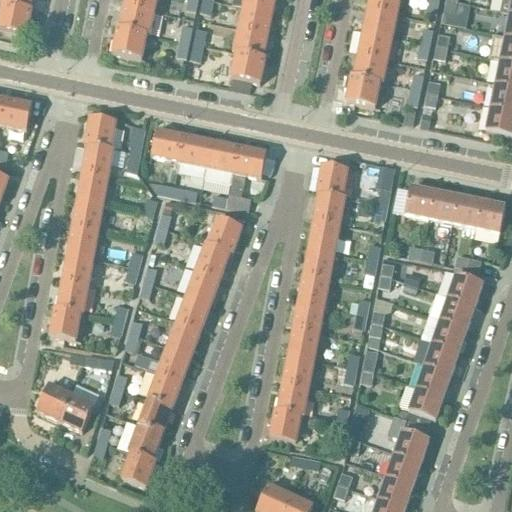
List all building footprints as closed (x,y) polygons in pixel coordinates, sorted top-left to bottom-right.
[(0,0),(0,10),(1,11),(31,17),(31,15),(29,15),(32,0),(0,0)] [(126,0),(124,11),(155,17),(158,0),(126,0)] [(243,0),(242,9),(273,15),(275,0),(243,0)] [(369,0),(367,15),(398,21),(401,0),(369,0)] [(429,0),(426,19),(436,21),(440,1),(435,0),(429,0)] [(445,0),(445,6),(457,8),(458,0),(445,0)] [(511,0),(502,0),(499,17),(509,19),(511,19),(511,0)] [(185,17),(195,19),(196,19),(199,4),(188,2),(185,17)] [(199,19),(209,21),(213,6),(202,4),(199,19)] [(445,6),(442,17),(455,20),(457,8),(445,6)] [(242,9),(237,33),(268,38),(273,15),(242,9)] [(0,16),(0,36),(25,41),(26,41),(31,17),(1,11),(0,16)] [(117,33),(117,35),(147,41),(150,42),(155,17),(124,11),(120,34),(117,33)] [(367,15),(362,37),(393,43),(398,21),(367,15)] [(182,32),(179,48),(189,50),(192,34),(182,32)] [(235,44),(232,58),(232,59),(234,59),(263,63),(268,38),(237,33),(235,44)] [(422,34),(419,49),(430,51),(433,37),(422,34)] [(142,66),(147,41),(117,35),(112,59),(142,66)] [(196,35),(193,51),(202,52),(203,50),(205,39),(205,37),(196,35)] [(362,37),(358,59),(388,66),(393,43),(362,37)] [(437,40),(435,53),(447,56),(449,43),(437,40)] [(511,41),(505,40),(500,63),(511,65),(511,41)] [(176,64),(185,65),(189,50),(179,48),(176,64)] [(416,65),(426,67),(427,67),(430,51),(419,49),(416,65)] [(193,51),(190,66),(199,68),(202,52),(193,51)] [(433,64),(445,67),(447,56),(435,53),(433,64)] [(265,64),(263,63),(234,59),(229,84),(260,90),(265,64)] [(358,59),(353,82),(384,88),(388,66),(358,59)] [(511,65),(500,63),(495,86),(511,89),(511,65)] [(384,88),(353,82),(352,82),(352,81),(346,80),(344,93),(348,94),(345,108),(376,114),(381,90),(383,90),(384,88)] [(413,80),(410,95),(421,97),(423,82),(413,80)] [(511,89),(495,86),(490,111),(511,116),(511,89)] [(428,87),(425,100),(437,102),(439,96),(440,90),(428,87)] [(407,111),(417,113),(421,97),(410,95),(407,111)] [(424,112),(432,113),(432,114),(435,114),(437,102),(425,100),(423,112),(424,112)] [(4,106),(0,127),(0,131),(26,137),(32,111),(4,106)] [(485,137),(492,138),(511,142),(511,116),(490,111),(485,137)] [(422,118),(419,132),(429,134),(431,120),(430,120),(422,118)] [(84,151),(87,151),(111,155),(116,128),(89,123),(84,151)] [(128,153),(130,153),(140,155),(144,134),(132,132),(128,153)] [(150,163),(178,169),(182,142),(156,136),(150,163)] [(182,142),(178,169),(176,179),(204,185),(208,147),(182,142)] [(208,147),(204,185),(230,191),(236,153),(208,147)] [(87,151),(82,179),(108,180),(113,156),(111,155),(87,151)] [(136,180),(136,179),(140,155),(130,153),(126,178),(136,180)] [(236,153),(230,191),(228,204),(225,214),(248,218),(251,206),(241,204),(245,183),(260,186),(266,159),(236,153)] [(316,199),(318,200),(343,203),(348,176),(350,166),(341,164),(339,174),(321,171),(316,199)] [(82,179),(77,204),(103,209),(108,180),(82,179)] [(0,181),(0,207),(8,185),(0,181)] [(157,200),(175,204),(177,194),(159,190),(157,200)] [(404,221),(428,226),(434,198),(410,193),(404,221)] [(177,194),(175,204),(195,208),(197,198),(177,194)] [(380,194),(377,208),(387,211),(389,196),(380,194)] [(434,198),(428,226),(452,231),(457,202),(434,198)] [(318,200),(314,223),(341,228),(346,203),(343,203),(318,200)] [(214,201),(211,211),(225,214),(228,204),(214,201)] [(457,202),(452,231),(474,235),(480,207),(457,202)] [(77,204),(72,232),(98,236),(103,209),(77,204)] [(144,213),(142,218),(152,221),(156,206),(146,204),(144,213)] [(165,205),(161,219),(170,221),(173,206),(165,205)] [(480,207),(474,235),(499,240),(505,212),(480,207)] [(375,224),(384,226),(387,211),(377,208),(375,224)] [(138,233),(148,236),(152,221),(142,218),(138,233)] [(161,219),(157,232),(168,235),(171,221),(170,221),(161,219)] [(314,223),(309,248),(336,254),(341,228),(314,223)] [(216,224),(206,250),(229,260),(232,261),(242,234),(216,224)] [(72,232),(68,257),(94,261),(98,236),(72,232)] [(153,248),(154,249),(163,251),(168,235),(157,232),(153,248)] [(309,248),(304,277),(331,282),(336,254),(309,248)] [(204,249),(197,270),(221,282),(229,260),(206,250),(204,249)] [(369,250),(367,264),(377,267),(379,252),(369,250)] [(410,252),(408,264),(419,267),(419,266),(421,254),(410,252)] [(421,254),(419,266),(419,267),(431,269),(434,257),(421,254)] [(68,257),(62,286),(89,289),(94,261),(68,257)] [(132,257),(128,272),(138,275),(142,260),(132,257)] [(457,262),(454,274),(466,276),(468,264),(457,262)] [(364,280),(373,281),(374,282),(377,267),(367,264),(364,280)] [(468,264),(466,276),(478,279),(480,267),(468,264)] [(197,270),(187,295),(213,305),(221,282),(197,270)] [(382,270),(380,281),(391,284),(394,272),(382,270)] [(124,287),(134,289),(138,275),(128,272),(124,287)] [(146,272),(143,286),(153,290),(157,275),(146,272)] [(304,277),(299,303),(326,309),(331,282),(304,277)] [(406,278),(403,287),(405,287),(418,292),(421,283),(406,278)] [(455,280),(447,304),(474,313),(482,289),(455,280)] [(377,294),(389,296),(391,284),(380,281),(377,294)] [(62,286),(57,314),(81,319),(83,319),(89,289),(62,286)] [(138,302),(139,302),(148,305),(153,290),(143,286),(138,302)] [(405,287),(403,294),(416,298),(418,292),(405,287)] [(187,295),(178,321),(203,331),(213,305),(187,295)] [(299,303),(294,329),(321,334),(326,309),(299,303)] [(356,319),(367,321),(369,306),(359,304),(357,311),(350,310),(349,318),(356,319)] [(447,304),(439,328),(455,333),(466,336),(474,313),(447,304)] [(117,311),(114,324),(124,326),(128,309),(120,306),(119,311),(117,311)] [(61,344),(60,352),(72,354),(73,346),(76,347),(81,319),(57,314),(55,314),(50,342),(61,344)] [(373,317),(371,328),(382,330),(384,319),(373,317)] [(353,334),(363,336),(364,336),(367,321),(356,319),(353,334)] [(178,321),(167,351),(192,360),(203,331),(178,321)] [(120,343),(121,338),(124,326),(114,324),(109,340),(120,343)] [(132,326),(128,340),(138,343),(142,329),(132,326)] [(368,341),(369,341),(380,344),(382,330),(371,328),(368,341)] [(439,328),(431,350),(458,358),(466,336),(455,333),(439,328)] [(294,329),(288,358),(316,363),(321,334),(294,329)] [(134,358),(138,343),(128,340),(124,355),(134,358)] [(431,350),(424,371),(452,378),(458,358),(431,350)] [(167,351),(155,383),(181,390),(192,360),(167,351)] [(365,355),(363,371),(375,373),(377,358),(365,355)] [(288,358),(283,387),(310,393),(316,363),(288,358)] [(69,369),(84,372),(86,362),(71,359),(69,369)] [(349,359),(346,374),(355,376),(356,376),(359,361),(349,359)] [(101,375),(100,385),(105,386),(102,400),(106,401),(113,367),(86,362),(84,372),(99,374),(101,375)] [(359,389),(371,391),(375,373),(363,371),(359,389)] [(424,371),(417,391),(444,401),(452,378),(424,371)] [(346,374),(343,389),(353,391),(356,376),(355,376),(346,374)] [(117,379),(113,394),(123,397),(127,382),(117,379)] [(155,383),(146,406),(172,415),(181,390),(155,383)] [(283,387),(277,416),(301,423),(301,422),(304,423),(310,393),(283,387)] [(36,416),(59,427),(71,400),(49,390),(36,416)] [(417,391),(408,417),(405,427),(428,434),(431,425),(435,426),(444,401),(417,391)] [(108,408),(109,408),(119,411),(123,397),(113,394),(108,408)] [(71,400),(59,427),(81,437),(94,411),(71,400)] [(146,406),(137,432),(162,441),(172,415),(146,406)] [(355,411),(350,434),(362,436),(369,416),(355,411)] [(338,413),(335,428),(346,430),(348,415),(338,413)] [(296,449),(301,423),(277,416),(275,416),(269,444),(296,449)] [(398,446),(392,463),(419,473),(428,445),(424,444),(428,434),(405,427),(393,422),(386,442),(398,446)] [(332,443),(342,445),(343,445),(346,430),(335,428),(332,443)] [(102,432),(97,446),(106,449),(111,435),(102,432)] [(137,432),(127,457),(127,458),(129,459),(130,457),(153,466),(162,441),(137,432)] [(350,434),(348,444),(360,446),(362,436),(350,434)] [(346,457),(357,460),(360,446),(348,444),(346,457)] [(97,446),(93,461),(102,464),(106,449),(97,446)] [(156,467),(153,466),(130,457),(129,459),(120,484),(145,494),(156,467)] [(289,471),(303,474),(305,464),(291,462),(289,471)] [(392,463),(386,482),(412,494),(419,473),(392,463)] [(305,464),(303,474),(318,477),(320,467),(305,464)] [(341,479),(337,491),(348,495),(352,483),(341,479)] [(386,482),(378,505),(395,511),(405,511),(412,494),(386,482)] [(258,511),(286,511),(291,502),(268,491),(258,511)] [(332,502),(333,502),(344,506),(348,495),(337,491),(332,502)] [(291,502),(286,511),(312,511),(313,511),(291,502)]
